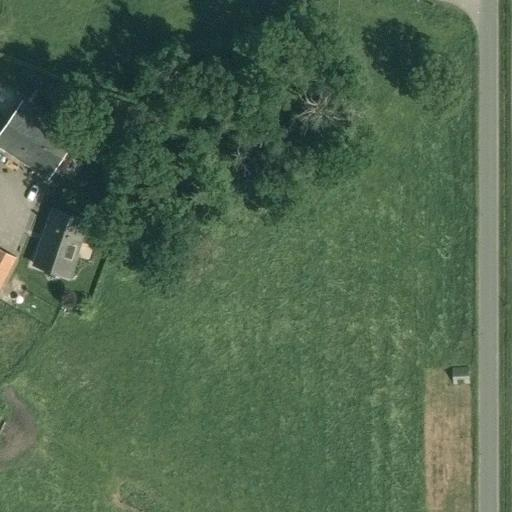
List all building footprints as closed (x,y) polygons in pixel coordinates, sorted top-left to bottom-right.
[(111,117),(117,101),(101,96),(85,92),(59,83),(54,93),(60,99),(72,103),(84,107),(81,114),(89,119),(94,111),(111,117)] [(0,145),(50,177),(68,148),(77,134),(23,100),(0,135),(0,145)] [(113,155),(117,151),(126,142),(111,128),(99,142),(113,155)] [(117,175),(115,159),(101,160),(102,176),(117,175)] [(87,219),(52,207),(33,263),(71,276),(77,257),(74,256),(87,219)] [(0,287),(16,257),(0,248),(0,287)] [(452,368),(453,386),(469,385),(469,368),(452,368)]
